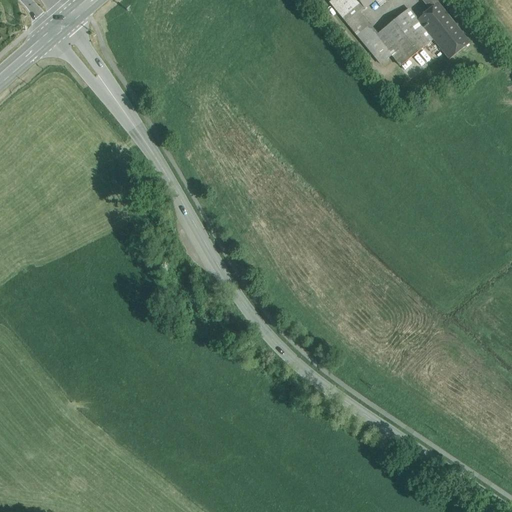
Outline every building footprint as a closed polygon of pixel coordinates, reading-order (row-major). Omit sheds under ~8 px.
[(359,2),(357,0),(332,0),(329,2),(356,35),(368,25),(374,20),(365,9),(359,2)] [(365,9),(376,0),(361,0),(359,2),(365,9)] [(438,4),(435,0),(419,0),(429,11),(438,4)] [(456,27),(438,4),(429,11),(417,21),(432,39),(435,44),(456,27)] [(432,39),(417,21),(407,8),(375,34),(392,55),(399,65),(432,39)] [(375,34),(368,25),(356,35),(380,65),(392,55),(375,34)] [(456,27),(435,44),(449,61),(470,44),(456,27)]
